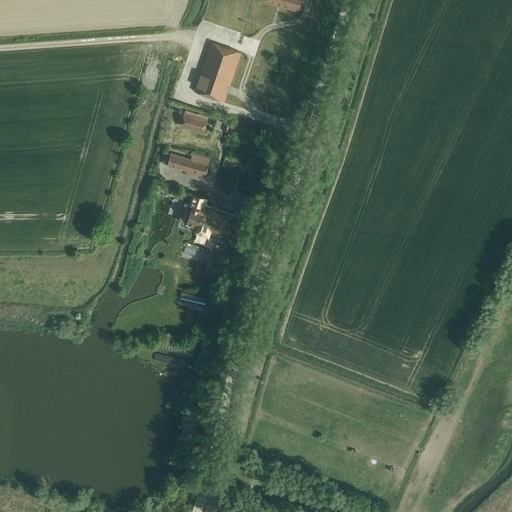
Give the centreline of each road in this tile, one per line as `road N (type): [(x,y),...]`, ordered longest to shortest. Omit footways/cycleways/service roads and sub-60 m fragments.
road 1 (tertiary): [(197,511),(249,304),(348,0)]
road 2 (track): [(234,365),(226,304),(291,123),(321,91)]
road 3 (track): [(204,34),(0,49)]
